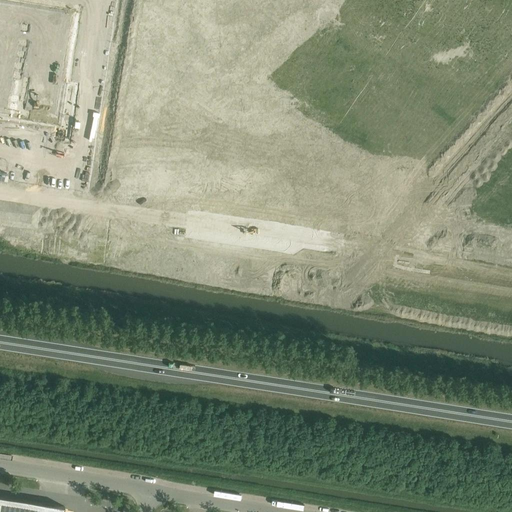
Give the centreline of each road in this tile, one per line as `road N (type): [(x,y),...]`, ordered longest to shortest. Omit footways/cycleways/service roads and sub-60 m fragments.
road 1 (trunk): [(511,422),(0,343)]
road 2 (unclassified): [(511,271),(183,220)]
road 3 (unclassified): [(0,193),(183,220)]
road 4 (unclassified): [(151,491),(0,466)]
road 5 (unclassified): [(275,511),(151,491)]
